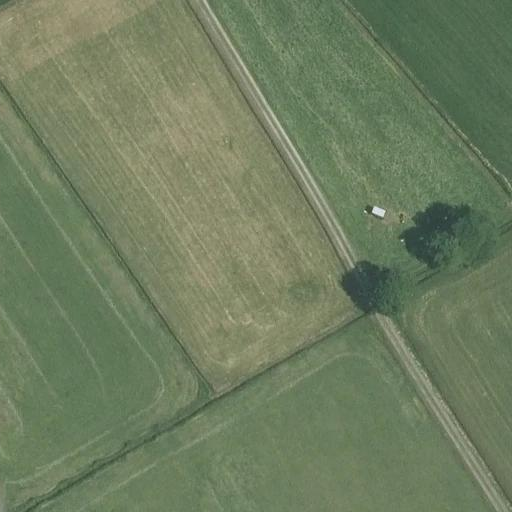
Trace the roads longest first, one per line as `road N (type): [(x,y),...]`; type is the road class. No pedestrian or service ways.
road 1 (track): [(504,511),(199,0)]
road 2 (track): [(511,205),(367,290)]
